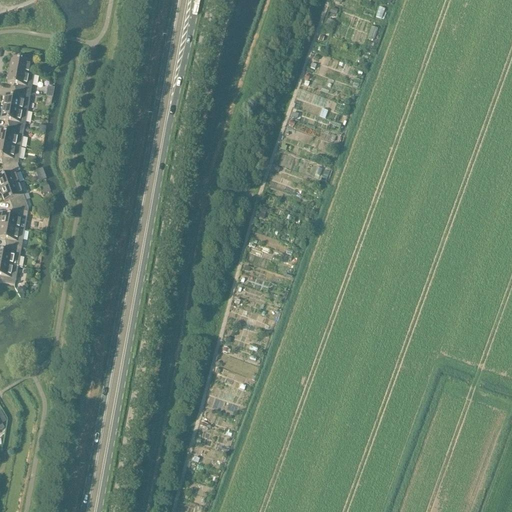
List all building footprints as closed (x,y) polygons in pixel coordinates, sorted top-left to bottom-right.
[(29,75),(31,64),(36,65),(37,58),(23,55),(21,61),(11,59),(9,72),(29,75)] [(30,94),(34,76),(29,75),(9,72),(7,84),(17,86),(16,92),(30,94)] [(27,113),(30,94),(16,92),(15,98),(5,96),(2,108),(27,113)] [(24,131),(27,113),(2,108),(0,120),(10,122),(9,128),(24,131)] [(21,149),(24,131),(9,128),(8,134),(0,132),(0,145),(16,148),(21,149)] [(17,166),(21,149),(16,148),(0,145),(0,157),(4,159),(2,167),(17,166)] [(0,190),(19,184),(15,173),(19,171),(17,166),(2,167),(5,176),(0,177),(0,190)] [(28,210),(19,184),(0,190),(0,191),(4,203),(10,200),(12,204),(14,204),(13,210),(27,213),(28,210)] [(20,230),(22,219),(26,220),(27,213),(13,210),(12,216),(2,215),(0,224),(0,226),(24,231),(20,230)] [(21,249),(24,231),(0,226),(0,239),(7,241),(6,247),(21,249)] [(0,264),(18,268),(21,249),(6,247),(5,253),(0,251),(0,264)] [(0,283),(14,286),(18,268),(0,264),(0,277),(1,277),(0,281),(0,283)]
